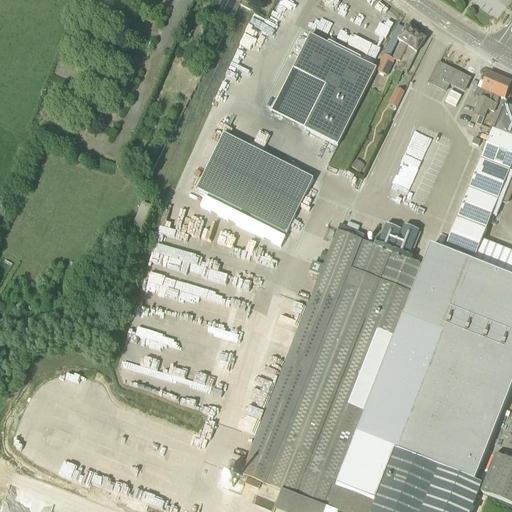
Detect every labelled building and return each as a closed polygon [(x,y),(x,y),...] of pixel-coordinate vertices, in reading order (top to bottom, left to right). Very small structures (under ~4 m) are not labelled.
[(393,59),(400,63),(408,48),(408,47),(417,34),(415,33),(415,31),(412,30),(411,30),(407,28),(398,41),(401,43),(393,59)] [(417,54),(426,41),(423,38),(422,36),(420,35),(418,35),(417,34),(408,47),(408,48),(400,63),(401,63),(395,75),(401,78),(404,71),(408,73),(417,54)] [(377,71),(377,70),(311,37),(294,70),(327,87),(305,130),(339,147),(377,71)] [(384,57),(377,70),(377,71),(387,76),(394,62),(384,57)] [(429,84),(432,85),(447,92),(450,86),(464,93),(470,80),(439,64),(431,79),(432,79),(429,84)] [(484,121),(485,119),(484,119),(500,79),(488,74),(482,91),(484,92),(482,98),(481,97),(474,114),(480,117),(477,125),(491,130),(493,125),(484,121)] [(511,84),(511,83),(500,79),(484,119),(485,119),(486,119),(489,111),(495,113),(500,98),(505,101),(511,84)] [(397,89),(389,104),(397,108),(405,92),(397,89)] [(511,113),(502,109),(481,163),(446,249),(475,261),(500,199),(508,202),(511,191),(511,113)] [(357,159),(352,166),(360,172),(366,165),(357,159)] [(134,223),(143,226),(151,207),(142,203),(134,223)] [(341,226),(338,234),(325,268),(315,264),(311,274),(321,278),(243,476),(258,482),(334,511),(374,511),(377,505),(399,449),(440,348),(443,350),(469,286),(466,285),(469,275),(428,259),(425,269),(396,257),(398,253),(395,252),(403,232),(389,226),(380,246),(377,245),(376,249),(362,244),(365,238),(345,230),(346,228),(341,226)] [(53,393),(94,406),(101,384),(67,373),(66,378),(59,376),(53,393)] [(68,421),(70,414),(58,410),(56,417),(68,421)] [(441,466),(432,462),(426,460),(403,451),(399,449),(377,505),(393,511),(472,511),(484,484),(441,466)] [(511,461),(496,455),(481,493),(511,505),(511,461)] [(144,480),(146,481),(146,482),(156,486),(159,480),(146,474),(144,480)]
